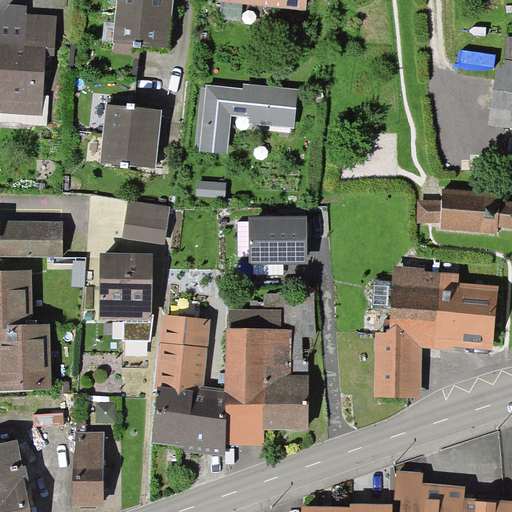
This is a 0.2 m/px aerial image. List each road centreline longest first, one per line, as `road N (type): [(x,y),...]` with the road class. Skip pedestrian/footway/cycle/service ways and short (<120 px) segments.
road 1 (tertiary): [(183,511),(511,398)]
road 2 (unknown): [(62,511),(68,430),(0,424)]
